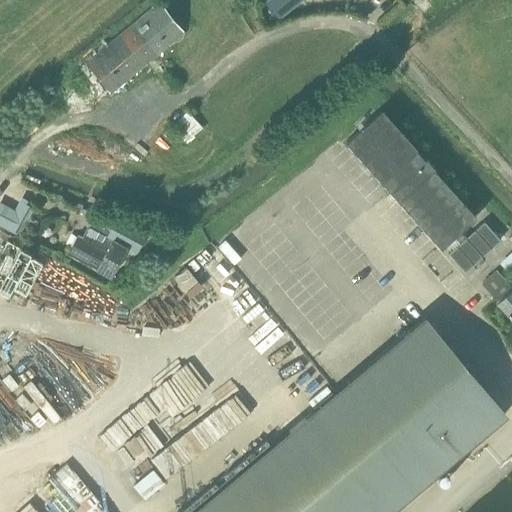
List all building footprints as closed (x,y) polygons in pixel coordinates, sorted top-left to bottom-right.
[(266,0),(265,1),(279,19),(302,0),(266,0)] [(86,63),(111,92),(183,32),(158,2),(86,63)] [(1,132),(12,147),(57,113),(46,98),(1,132)] [(378,112),(343,144),(439,249),(443,246),(449,253),(447,254),(464,273),(499,241),(483,222),(460,243),(453,237),(474,217),(378,112)] [(56,162),(80,146),(70,131),(46,147),(56,162)] [(117,219),(112,229),(91,219),(84,233),(91,236),(88,241),(78,236),(69,254),(108,274),(117,258),(120,260),(126,247),(136,252),(146,234),(117,219)] [(511,287),(511,288),(505,280),(492,292),(499,300),(498,300),(511,314),(511,287)] [(189,511),(389,511),(506,415),(423,317),(189,511)]
